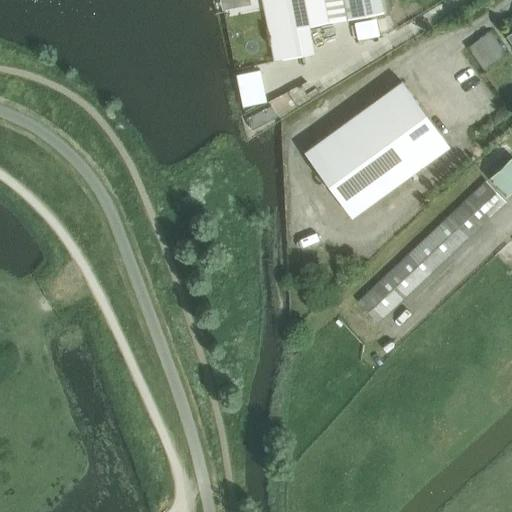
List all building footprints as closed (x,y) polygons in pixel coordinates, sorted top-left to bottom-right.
[(296,29),(328,23),(328,22),(324,0),(288,0),(290,6),(272,9),(281,59),(301,56),(296,29)] [(382,0),(324,0),(328,22),(384,12),(382,0)] [(485,70),(507,54),(490,31),(468,48),(485,70)] [(352,219),(450,148),(403,83),(305,154),(352,219)] [(506,196),(511,190),(511,157),(511,158),(490,178),(506,196)] [(487,181),(478,189),(359,301),(378,321),(506,202),(487,181)]
